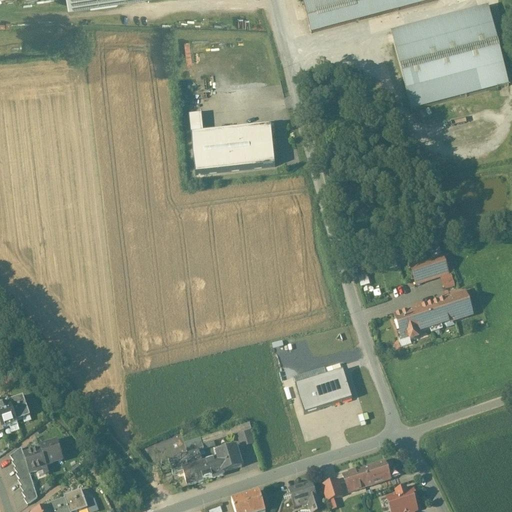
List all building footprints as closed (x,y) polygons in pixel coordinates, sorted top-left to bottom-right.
[(395,0),(302,0),(311,33),(398,10),(395,0)] [(436,0),(395,0),(398,10),(437,0),(436,0)] [(488,8),(391,33),(411,111),(508,86),(488,8)] [(258,129),(203,135),(201,115),(189,116),(195,176),(275,167),(273,152),(277,151),(274,123),(258,125),(258,129)] [(439,250),(430,253),(432,260),(442,257),(441,257),(439,250)] [(432,260),(410,267),(416,285),(448,275),(442,257),(441,257),(442,257),(432,260)] [(365,267),(353,270),(355,278),(367,275),(365,267)] [(450,276),(441,279),(444,290),(454,287),(450,276)] [(461,295),(444,300),(437,302),(445,325),(446,328),(454,326),(453,322),(468,317),(461,295)] [(437,302),(394,317),(401,339),(408,337),(410,342),(419,339),(417,334),(445,325),(437,302)] [(408,337),(401,339),(399,340),(401,348),(411,345),(410,342),(408,337)] [(342,372),(295,387),(304,415),(351,400),(342,372)] [(23,397),(9,402),(10,405),(16,421),(30,416),(23,397)] [(10,405),(0,408),(0,423),(2,430),(17,425),(16,421),(10,405)] [(249,425),(184,445),(187,455),(188,455),(199,452),(203,451),(202,447),(251,431),(249,425)] [(57,443),(40,448),(46,469),(47,469),(46,466),(63,461),(57,443)] [(40,451),(23,457),(25,462),(27,468),(29,474),(29,475),(38,472),(46,469),(40,448),(39,448),(40,451)] [(21,449),(10,458),(13,463),(23,456),(21,449)] [(235,449),(216,455),(218,460),(223,476),(224,476),(223,474),(241,468),(235,449)] [(187,455),(168,461),(173,477),(183,474),(182,471),(201,465),(200,462),(202,462),(199,452),(188,455),(187,455)] [(23,456),(13,463),(11,464),(15,469),(25,462),(23,457),(23,456)] [(201,465),(182,471),(183,474),(187,487),(223,476),(218,460),(201,465)] [(25,462),(15,469),(14,470),(17,475),(27,468),(25,462)] [(385,463),(355,472),(349,474),(343,476),(348,494),(390,480),(385,463)] [(27,468),(17,475),(15,476),(19,481),(29,474),(27,468)] [(46,469),(38,472),(39,478),(48,475),(47,469),(46,469)] [(29,474),(19,481),(18,482),(21,487),(21,488),(31,480),(29,475),(29,474)] [(31,480),(21,488),(21,487),(19,489),(23,494),(33,487),(31,480)] [(337,481),(322,486),(327,502),(343,497),(337,481)] [(319,499),(316,500),(311,484),(289,490),(292,499),(282,502),(278,511),(320,511),(323,511),(319,499)] [(33,487),(23,494),(21,495),(25,500),(35,493),(33,487)] [(412,491),(406,493),(405,490),(396,493),(397,496),(387,499),(391,511),(413,511),(414,511),(416,511),(414,503),(416,502),(412,491)] [(81,492),(72,496),(72,497),(65,499),(65,498),(64,498),(68,511),(78,511),(86,509),(86,511),(87,510),(85,503),(81,492)] [(35,493),(25,500),(23,501),(27,507),(37,499),(35,493)] [(264,511),(259,494),(231,502),(234,511),(264,511)] [(65,502),(57,504),(57,505),(48,508),(49,510),(49,511),(68,511),(64,498),(64,499),(65,502)] [(97,511),(93,501),(85,503),(87,510),(87,511),(97,511)]
